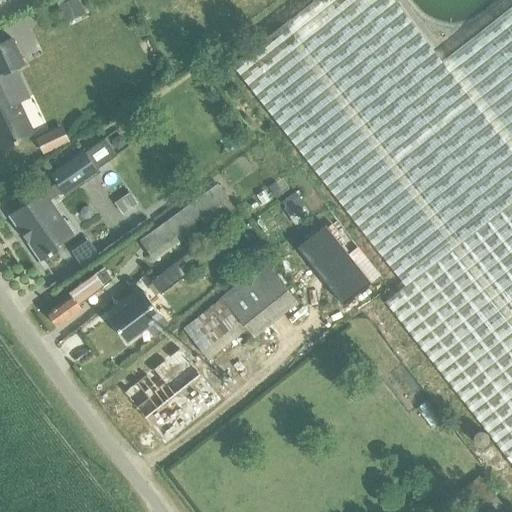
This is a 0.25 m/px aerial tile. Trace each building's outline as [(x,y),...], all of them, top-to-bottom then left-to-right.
[(55,0),(65,22),(84,14),(78,0),(55,0)] [(442,61),(433,49),(395,0),(313,0),(232,64),(288,136),(405,285),(385,301),(401,321),(496,443),(477,458),(511,502),(511,6),(480,32),(465,43),(461,39),(453,46),(456,50),(442,61)] [(0,148),(0,150),(35,133),(21,102),(31,97),(18,68),(26,64),(13,36),(0,42),(0,148)] [(62,125),(35,138),(43,154),(70,142),(62,125)] [(56,183),(10,215),(42,261),(61,247),(59,244),(74,233),(50,200),(62,191),(65,196),(82,185),(100,172),(97,168),(117,154),(105,137),(85,151),(84,149),(50,173),(56,183)] [(219,183),(217,184),(214,180),(207,185),(210,189),(138,239),(153,261),(188,237),(184,231),(200,219),(205,226),(227,211),(221,203),(229,198),(219,183)] [(130,191),(114,202),(122,213),(138,203),(130,191)] [(296,225),(311,214),(294,191),(282,201),(286,207),(284,208),(296,225)] [(298,248),(344,303),(371,282),(326,226),(298,248)] [(151,281),(161,294),(186,275),(180,266),(186,262),(182,257),(151,281)] [(222,297),(183,328),(208,360),(247,329),(254,337),(298,302),(265,261),(222,295),(222,297)] [(47,313),(58,327),(83,309),(79,303),(113,280),(104,267),(69,291),(71,295),(47,313)] [(147,328),(152,336),(169,323),(144,290),(108,318),(127,343),(147,328)] [(64,339),(78,359),(95,346),(80,327),(64,339)] [(416,408),(431,427),(441,419),(426,401),(416,408)] [(454,496),(466,511),(509,511),(480,475),(454,496)]
